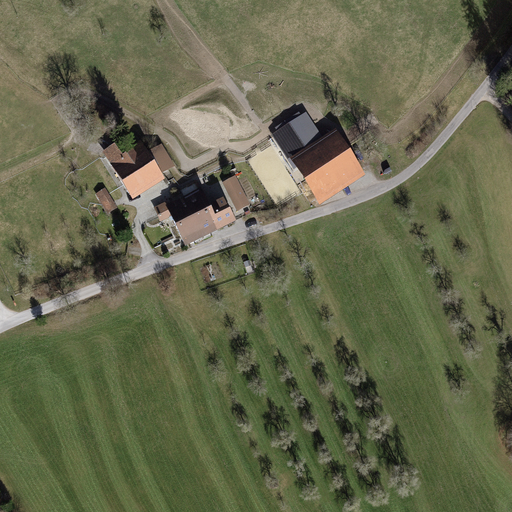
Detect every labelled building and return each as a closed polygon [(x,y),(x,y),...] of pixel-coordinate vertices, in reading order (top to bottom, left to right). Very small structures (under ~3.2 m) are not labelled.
[(304,117),(277,135),(318,198),(359,172),(337,138),(322,148),(308,127),(310,125),(304,117)] [(115,147),(106,153),(114,164),(111,165),(130,195),(161,176),(159,174),(168,168),(156,149),(147,154),(142,145),(122,157),(115,147)] [(231,196),(241,191),(232,175),(222,180),(231,196)] [(217,229),(208,210),(195,183),(180,191),(186,203),(202,237),(217,229)] [(241,191),(231,196),(237,207),(246,202),(241,191)] [(115,207),(106,192),(97,197),(107,213),(115,207)] [(202,237),(186,203),(172,210),(168,201),(154,207),(159,216),(169,212),(185,245),(202,237)] [(208,210),(217,229),(234,221),(225,202),(208,210)]
